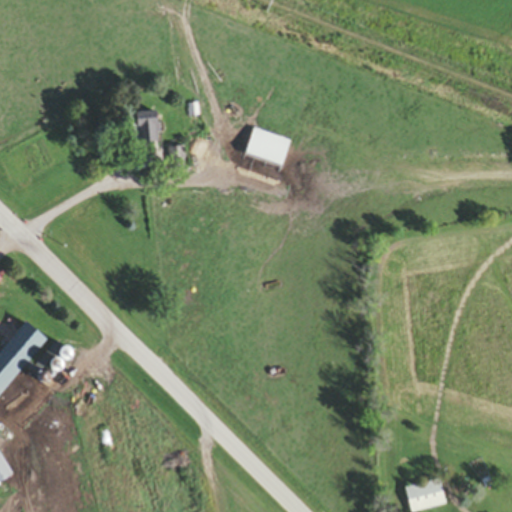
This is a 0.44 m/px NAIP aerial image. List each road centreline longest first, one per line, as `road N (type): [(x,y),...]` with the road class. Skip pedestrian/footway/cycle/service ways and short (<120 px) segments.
road 1 (track): [(511,177),(426,177),(338,199),(159,371)]
road 2 (residential): [(302,511),(0,216)]
